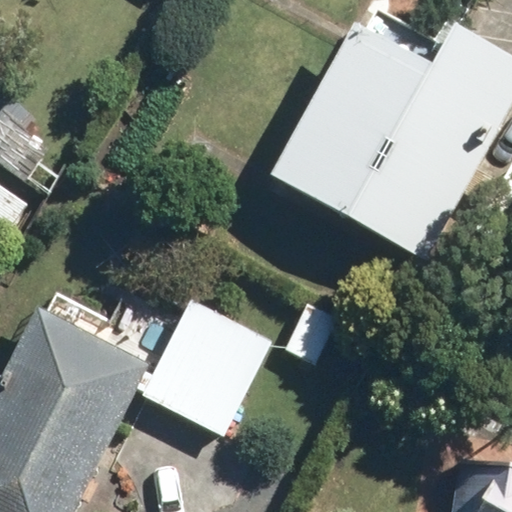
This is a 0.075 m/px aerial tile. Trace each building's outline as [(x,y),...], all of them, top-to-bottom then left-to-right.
[(364,27),(280,182),(436,266),(511,125),(511,56),(466,32),(445,71),(364,27)] [(0,121),(0,169),(29,188),(51,154),(0,121)] [(0,240),(0,241),(24,207),(0,191),(0,240)] [(190,303),(143,399),(226,440),(273,344),(190,303)] [(307,305),(283,352),(316,368),(339,320),(307,305)] [(37,309),(0,382),(0,511),(75,511),(150,367),(37,309)] [(451,511),(511,511),(511,471),(459,462),(451,511)]
